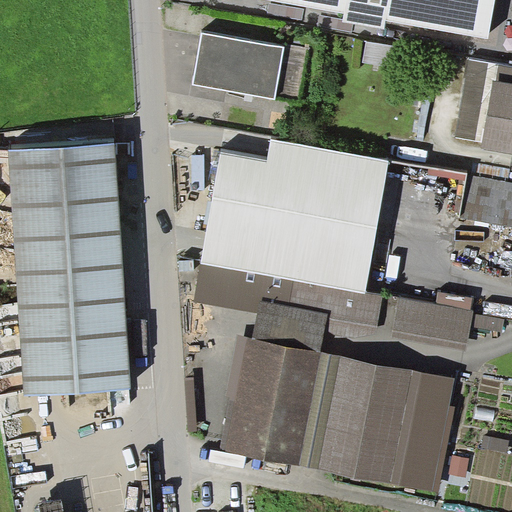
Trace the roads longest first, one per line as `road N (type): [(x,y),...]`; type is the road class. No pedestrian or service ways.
road 1 (residential): [(133,0),(178,457)]
road 2 (residential): [(178,457),(436,511)]
